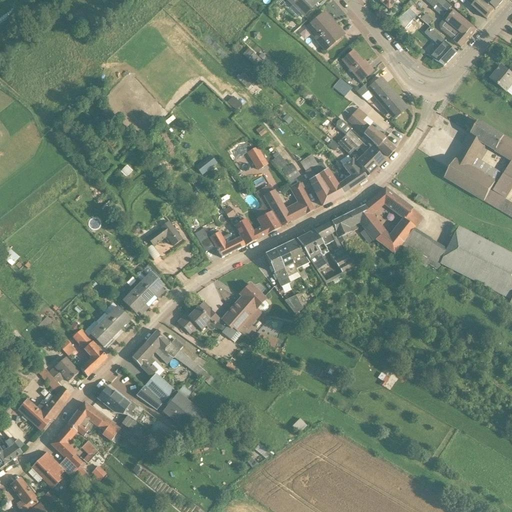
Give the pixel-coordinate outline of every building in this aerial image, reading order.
[(304,17),(316,4),(312,0),(287,0),(304,17)] [(378,0),(388,9),(397,0),(378,0)] [(450,7),(442,0),(423,0),(434,9),(436,7),(444,14),(450,7)] [(481,0),(469,0),(474,4),(472,6),(487,20),(494,12),(481,0)] [(504,1),(502,0),(483,0),(495,10),(504,1)] [(404,30),(417,16),(409,10),(396,22),(404,30)] [(461,48),(469,40),(476,31),(453,12),(446,22),(447,23),(443,27),(457,38),(454,42),(461,48)] [(333,30),(322,16),(306,29),(325,52),(344,36),(338,28),(343,24),(342,23),(333,30)] [(446,42),(432,30),(425,23),(422,27),(427,31),(425,34),(441,49),(432,58),(435,60),(444,66),(456,53),(445,43),(446,42)] [(258,69),(263,63),(248,49),(242,55),(258,69)] [(365,67),(353,53),(342,61),(360,83),(373,73),(367,66),(365,67)] [(257,57),(263,63),(264,63),(267,60),(260,54),(257,57)] [(511,75),(511,76),(501,67),(491,80),(506,93),(511,85),(511,75)] [(247,89),(252,84),(242,74),(237,79),(247,89)] [(333,87),(345,98),(353,89),(341,79),(333,87)] [(406,109),(380,79),(370,88),(367,84),(357,93),(361,99),(369,92),(388,114),(391,112),(396,118),(406,109)] [(241,106),(232,97),(227,103),(235,112),(241,106)] [(357,110),(351,104),(346,111),(347,112),(344,116),(350,121),(349,122),(364,135),(363,136),(374,145),(374,146),(388,158),(395,150),(380,137),(363,123),(367,118),(357,109),(357,110)] [(292,120),(287,116),(286,115),(282,120),(288,125),(292,120)] [(511,142),(479,122),(470,137),(481,144),(483,141),(511,157),(511,142)] [(266,133),(261,127),(256,131),(260,137),(266,133)] [(377,168),(378,168),(345,136),(336,127),(332,131),(361,159),(357,163),(369,176),(377,168)] [(345,136),(378,168),(384,162),(372,149),(369,151),(359,141),(359,142),(355,137),(349,132),(345,136)] [(328,146),(334,152),(338,147),(332,141),(328,146)] [(445,178),(499,211),(511,190),(511,179),(504,174),(498,184),(469,167),(473,164),(476,159),(473,157),(476,153),(464,146),(445,178)] [(258,148),(247,154),(257,172),(268,166),(258,148)] [(280,171),(287,165),(279,155),(272,161),(280,171)] [(300,162),(306,171),(318,164),(312,155),(300,162)] [(209,156),(194,168),(201,177),(216,164),(209,156)] [(344,183),(349,191),(367,179),(353,160),(343,167),(351,178),(344,183)] [(321,163),(318,165),(310,170),(316,177),(315,178),(318,184),(322,182),(333,201),(343,196),(349,191),(344,183),(338,188),(326,171),(321,163)] [(292,187),(298,183),(295,179),(299,176),(292,165),(282,171),(292,187)] [(322,207),(333,201),(322,182),(318,184),(315,178),(316,177),(310,170),(305,173),(310,181),(309,182),(322,207)] [(297,203),(284,210),(274,192),(262,199),(260,200),(268,214),(271,213),(273,212),(282,228),(313,212),(298,183),(292,187),(289,189),(297,203)] [(406,218),(412,210),(385,190),(376,197),(406,218)] [(425,207),(428,202),(418,195),(415,200),(425,207)] [(109,202),(100,209),(102,212),(111,204),(109,202)] [(375,221),(365,228),(366,228),(376,240),(395,255),(415,228),(404,220),(391,237),(386,233),(373,215),(378,211),(370,202),(366,205),(371,216),(375,221)] [(357,230),(354,225),(362,221),(365,228),(375,221),(371,216),(366,205),(364,207),(331,223),(335,232),(340,243),(346,240),(345,236),(357,230)] [(246,247),(267,236),(262,227),(251,233),(245,221),(241,223),(236,215),(234,216),(229,208),(224,212),(233,228),(234,227),(246,247)] [(257,220),(262,227),(267,236),(280,229),(271,213),(268,214),(257,220)] [(181,241),(168,224),(147,239),(142,232),(135,237),(145,250),(151,245),(153,247),(166,238),(173,247),(181,241)] [(311,233),(325,247),(331,243),(334,249),(339,247),(333,234),(328,225),(311,233)] [(511,301),(511,300),(511,254),(459,228),(441,265),(511,301)] [(222,259),(244,248),(240,239),(235,242),(231,234),(223,238),(218,230),(215,232),(214,230),(208,233),(206,229),(196,234),(206,253),(216,248),(222,259)] [(296,241),(310,261),(316,272),(327,264),(322,257),(328,253),(325,247),(311,233),(296,241)] [(5,251),(3,249),(7,245),(4,242),(0,245),(0,253),(2,255),(0,256),(0,262),(3,260),(11,267),(19,258),(8,248),(5,251)] [(282,248),(297,274),(296,270),(309,264),(304,256),(303,257),(293,242),(282,248)] [(431,261),(405,245),(401,252),(426,269),(428,265),(431,261)] [(288,278),(297,274),(282,248),(274,251),(288,278)] [(288,278),(274,251),(265,256),(278,283),(281,288),(289,284),(290,284),(290,283),(288,278)] [(349,261),(346,255),(333,262),(341,274),(342,273),(344,276),(357,269),(352,260),(349,261)] [(307,277),(303,271),(299,274),(302,280),(307,277)] [(154,297),(157,300),(166,291),(163,288),(150,275),(141,284),(154,297)] [(148,309),(157,300),(154,297),(141,284),(132,293),(145,306),(148,309)] [(267,309),(268,308),(268,306),(267,305),(266,304),(264,301),(265,300),(250,285),(240,295),(243,298),(242,298),(222,321),(228,326),(230,328),(232,328),(237,333),(257,309),(262,312),(263,312),(265,312),(266,311),(267,309)] [(148,309),(145,306),(132,293),(123,302),(136,315),(139,318),(148,309)] [(297,296),(304,309),(307,307),(300,294),(297,296)] [(303,309),(304,309),(297,296),(296,296),(284,302),(295,315),(303,309)] [(220,320),(203,303),(202,304),(210,311),(205,315),(198,308),(188,318),(185,315),(177,324),(189,335),(197,328),(201,332),(206,327),(204,326),(209,321),(213,324),(216,325),(220,320)] [(108,318),(121,330),(130,321),(112,304),(103,313),(104,314),(108,318)] [(112,339),(121,330),(108,318),(99,327),(112,339)] [(228,326),(223,332),(222,334),(234,344),(241,336),(237,333),(232,328),(230,328),(228,326)] [(103,348),(112,339),(99,327),(90,336),(103,348)] [(88,378),(96,370),(107,360),(81,331),(73,338),(93,359),(81,371),(88,378)] [(173,358),(206,383),(210,378),(205,374),(206,373),(179,351),(171,344),(169,343),(169,344),(156,333),(145,344),(146,344),(154,353),(155,353),(160,347),(169,355),(173,358)] [(275,349),(278,342),(259,335),(256,342),(275,349)] [(68,356),(75,350),(64,337),(56,344),(68,356)] [(10,342),(6,338),(1,343),(13,355),(19,348),(11,341),(10,342)] [(152,378),(154,375),(158,371),(152,365),(155,362),(150,357),(153,354),(154,353),(146,344),(132,359),(152,378)] [(166,366),(173,358),(169,355),(160,347),(155,353),(154,353),(153,354),(166,366)] [(69,382),(79,373),(65,358),(49,373),(59,384),(65,378),(69,382)] [(50,386),(55,381),(43,367),(37,372),(50,386)] [(270,371),(258,376),(261,385),(273,380),(270,371)] [(163,404),(174,391),(156,374),(144,387),(163,404)] [(144,387),(136,396),(157,411),(162,405),(163,404),(144,387)] [(143,411),(130,402),(129,405),(124,411),(119,407),(124,401),(114,393),(113,394),(107,389),(98,400),(114,413),(128,417),(128,416),(135,422),(143,411)] [(174,391),(163,404),(162,405),(166,408),(162,413),(182,429),(186,423),(194,429),(198,425),(201,422),(206,416),(186,400),(178,393),(174,391)] [(49,423),(63,405),(53,397),(47,405),(43,402),(36,411),(26,402),(19,410),(42,432),(49,423)] [(101,423),(116,435),(120,431),(84,404),(78,412),(94,424),(98,427),(101,423)] [(88,433),(94,424),(78,412),(68,425),(76,431),(77,431),(84,437),(87,432),(88,433)] [(128,416),(128,417),(122,425),(130,431),(136,422),(135,422),(128,416)] [(201,422),(208,427),(210,431),(214,430),(219,431),(220,428),(218,427),(212,422),(212,421),(206,416),(201,422)] [(119,438),(116,435),(101,423),(98,427),(105,433),(103,435),(112,441),(115,443),(119,438)] [(300,424),(294,431),(300,437),(307,430),(300,424)] [(76,471),(80,467),(83,464),(74,456),(76,454),(66,445),(76,433),(67,427),(58,438),(52,445),(67,459),(60,467),(64,472),(65,472),(70,477),(76,471)] [(138,444),(124,433),(120,438),(135,448),(138,444)] [(0,469),(14,459),(21,454),(17,449),(10,440),(4,444),(7,450),(3,453),(0,449),(0,469)] [(87,465),(98,453),(88,442),(81,449),(88,455),(83,461),(87,465)] [(255,455),(266,462),(270,455),(259,449),(255,455)] [(64,472),(60,467),(46,454),(32,468),(32,469),(28,473),(38,484),(43,479),(53,489),(61,481),(55,475),(58,473),(61,476),(64,472)] [(258,464),(249,458),(246,462),(252,468),(258,464)] [(100,481),(106,474),(102,471),(96,478),(100,481)] [(35,503),(32,499),(33,498),(20,480),(12,486),(23,500),(17,504),(22,511),(34,503),(34,504),(35,503)] [(51,504),(57,499),(50,492),(45,498),(51,504)] [(5,510),(8,510),(11,508),(11,504),(9,501),(6,500),(2,502),(1,505),(2,508),(5,510)]
